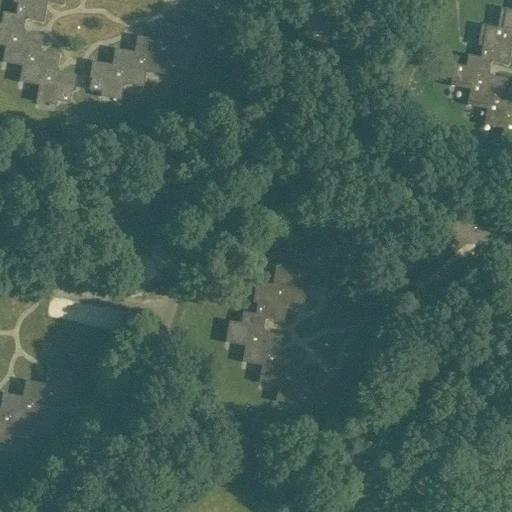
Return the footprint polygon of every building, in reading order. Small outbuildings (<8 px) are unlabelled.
[(13,0),(13,3),(17,4),(15,15),(3,13),(1,24),(0,23),(0,46),(5,47),(2,63),(21,66),(19,83),(38,86),(36,102),(56,106),(57,101),(69,103),(71,92),(73,92),(76,75),(57,72),(59,56),(39,52),(42,36),(23,33),(25,20),(43,23),(47,3),(63,6),(63,0),(13,0)] [(487,75),(490,62),(508,65),(511,46),(511,45),(511,10),(500,8),(497,28),(481,25),(477,46),(482,47),(480,57),(468,55),(466,66),(454,64),(450,86),(469,90),(467,106),(486,109),(483,125),(503,129),(500,145),(511,146),(511,95),(504,95),(507,78),(487,75)] [(205,15),(182,11),(179,27),(159,24),(156,40),(137,36),(134,52),(114,49),(112,65),(92,61),(89,79),(90,79),(88,90),(101,92),(100,97),(120,100),(123,84),(143,88),(146,72),(166,75),(168,59),(188,63),(191,47),(210,50),(214,28),(203,26),(205,15)] [(279,352),(282,336),(262,332),(264,319),(283,322),(287,303),(303,306),(306,286),(322,289),(326,269),(342,272),(346,249),(334,247),(337,235),(315,231),(311,251),(295,248),(292,268),(276,265),(272,284),(256,282),(253,303),(257,303),(255,314),(242,312),(240,323),(229,321),(225,343),(245,346),(242,363),(262,366),(259,382),(278,386),(275,402),(296,405),(297,401),(309,403),(311,392),(313,392),(316,375),(296,371),(299,355),(279,352)] [(70,372),(47,368),(45,384),(25,381),(22,396),(2,393),(0,407),(0,443),(9,445),(12,429),(31,432),(34,416),(54,420),(56,404),(76,407),(80,386),(68,383),(70,372)]
